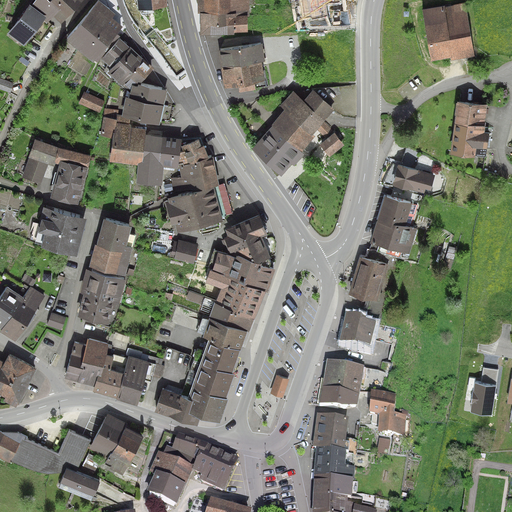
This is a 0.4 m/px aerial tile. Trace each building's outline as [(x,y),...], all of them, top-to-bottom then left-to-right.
[(6,33),(22,47),(43,22),(45,24),(50,18),(59,26),(80,0),(43,0),(30,15),(25,11),(6,33)] [(196,0),(197,34),(231,34),(231,29),(245,29),(244,15),(250,15),(249,0),(196,0)] [(110,13),(96,1),(64,39),(92,63),(121,29),(107,17),(110,13)] [(445,6),(423,9),(432,60),(474,54),(464,2),(454,4),(454,6),(445,7),(445,6)] [(119,40),(101,60),(127,89),(134,79),(138,83),(151,70),(119,40)] [(216,50),(223,87),(264,80),(258,43),(216,50)] [(0,79),(0,87),(9,90),(11,83),(0,79)] [(159,103),(162,90),(134,84),(130,99),(127,97),(124,114),(159,121),(163,104),(159,103)] [(250,145),(278,172),(286,163),(289,166),(304,151),(300,148),(313,134),(309,130),(332,108),(309,85),(299,95),(292,88),(277,103),(283,109),(268,123),(270,125),(263,132),(267,136),(257,145),(254,142),(250,145)] [(82,91),(77,102),(97,113),(103,101),(82,91)] [(481,131),(483,103),(456,101),(452,142),(488,146),(489,131),(481,131)] [(112,160),(141,164),(145,134),(128,133),(131,117),(117,113),(116,118),(103,116),(101,134),(114,136),(112,160)] [(141,164),(139,179),(162,182),(164,168),(160,167),(164,137),(145,134),(141,164)] [(318,144),(325,155),(340,146),(333,134),(318,144)] [(181,139),(164,137),(160,167),(164,168),(178,169),(178,163),(209,156),(201,137),(181,139)] [(92,156),(35,140),(22,177),(42,184),(50,161),(61,165),(52,196),(78,204),(92,156)] [(400,158),(409,161),(412,151),(403,148),(400,158)] [(209,156),(178,163),(182,177),(171,178),(174,192),(198,186),(219,180),(214,155),(209,156)] [(433,173),(395,165),(390,186),(421,192),(423,187),(430,188),(433,173)] [(199,189),(168,197),(170,202),(167,203),(171,223),(175,223),(177,231),(200,226),(201,232),(220,226),(220,221),(224,220),(216,185),(220,184),(219,180),(198,186),(199,189)] [(411,207),(384,199),(368,240),(374,243),(371,250),(368,258),(358,254),(348,293),(369,300),(362,324),(341,319),(335,346),(372,351),(372,337),(384,338),(400,267),(390,262),(393,249),(410,255),(417,230),(406,224),(411,207)] [(83,215),(44,204),(40,217),(32,214),(29,227),(40,230),(37,242),(72,252),(83,215)] [(98,216),(85,264),(120,274),(128,246),(122,245),(128,225),(98,216)] [(188,400),(163,391),(158,409),(194,421),(197,414),(216,420),(232,373),(241,350),(246,333),(253,319),(263,293),(273,265),(271,256),(265,235),(259,216),(227,229),(230,236),(226,237),(232,257),(218,252),(208,282),(220,289),(204,339),(210,341),(188,400)] [(176,238),(172,256),(192,261),(196,243),(176,238)] [(122,279),(85,270),(73,313),(104,321),(109,302),(116,304),(122,279)] [(20,297),(4,286),(0,291),(0,323),(16,335),(44,295),(28,284),(20,297)] [(51,312),(46,324),(60,329),(64,317),(51,312)] [(80,347),(73,344),(64,374),(90,382),(88,391),(138,405),(152,355),(122,347),(120,353),(108,350),(110,343),(83,335),(80,347)] [(0,400),(10,405),(32,359),(2,344),(0,347),(0,394),(0,395),(0,400)] [(327,366),(321,409),(344,412),(345,406),(354,407),(360,371),(327,366)] [(287,379),(277,375),(270,395),(280,398),(287,379)] [(491,414),(495,387),(475,384),(471,411),(491,414)] [(371,391),(369,415),(377,416),(375,434),(410,437),(412,415),(395,414),(396,393),(371,391)] [(378,511),(379,509),(374,507),(374,496),(360,492),(362,480),(357,478),(358,467),(353,465),(355,454),(348,452),(349,442),(345,441),(347,422),(316,416),(314,427),(310,448),(309,480),(306,511),(307,511),(378,511)] [(110,417),(94,449),(105,454),(100,463),(124,475),(141,440),(120,430),(123,424),(110,417)] [(1,429),(0,430),(0,453),(57,478),(54,485),(91,501),(100,480),(76,470),(88,442),(68,433),(59,454),(1,429)] [(143,495),(170,506),(176,494),(179,495),(188,472),(196,476),(195,479),(221,490),(235,458),(200,443),(171,431),(162,453),(155,450),(146,472),(151,474),(143,495)] [(242,511),(207,502),(203,511),(242,511)]
